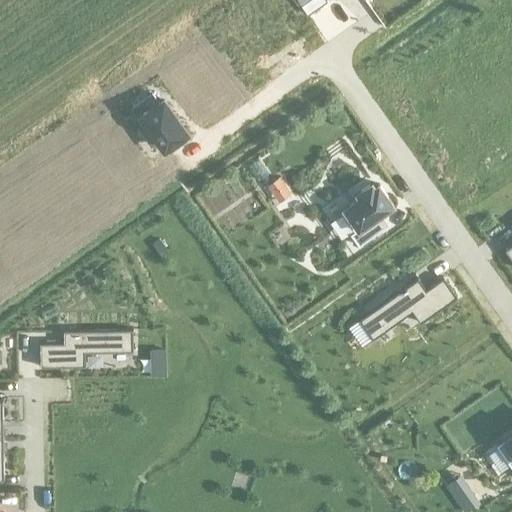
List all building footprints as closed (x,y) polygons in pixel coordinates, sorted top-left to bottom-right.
[(308,14),(328,1),(327,0),(307,0),(301,5),(308,14)] [(282,3),(236,35),(259,68),(280,53),(274,44),(299,27),(282,3)] [(235,21),(229,11),(219,18),(225,28),(235,21)] [(475,18),(465,21),(469,33),(479,29),(475,18)] [(511,18),(485,51),(498,62),(511,44),(511,18)] [(449,29),(430,36),(435,49),(454,42),(465,72),(466,71),(465,70),(478,66),(479,67),(480,66),(464,21),(449,27),(449,29)] [(414,52),(409,46),(402,50),(407,57),(414,52)] [(196,67),(195,67),(196,68),(215,96),(216,97),(216,96),(234,83),(234,84),(235,83),(231,78),(243,70),(228,49),(216,57),(215,55),(214,54),(214,55),(196,68),(196,67)] [(402,85),(387,96),(396,109),(435,81),(426,68),(424,69),(413,53),(402,61),(402,62),(391,70),(402,85)] [(152,92),(132,106),(140,118),(143,116),(166,147),(188,131),(165,99),(160,102),(152,92)] [(511,120),(501,105),(488,114),(511,148),(511,120)] [(474,135),(434,162),(435,164),(436,163),(444,174),(443,175),(444,176),(470,157),(481,174),(487,169),(488,170),(492,168),(491,167),(492,166),(481,149),(483,148),(474,135)] [(295,141),(288,146),(294,155),(302,150),(295,141)] [(359,245),(381,229),(373,218),(394,204),(379,183),(375,186),(373,182),(358,192),(361,196),(341,210),(355,230),(351,232),(359,245)] [(159,238),(153,243),(160,253),(167,248),(159,238)] [(359,318),(373,338),(412,310),(421,321),(457,295),(444,276),(426,288),(418,276),(359,318)] [(40,342),(41,366),(86,365),(86,351),(134,350),(133,328),(64,329),(64,341),(40,342)] [(167,348),(152,348),(152,358),(167,358),(167,348)] [(511,433),(497,444),(511,466),(511,433)] [(447,484),(467,511),(480,502),(460,475),(447,484)]
